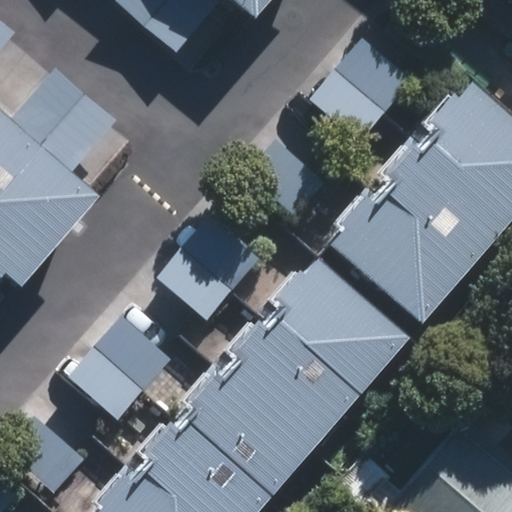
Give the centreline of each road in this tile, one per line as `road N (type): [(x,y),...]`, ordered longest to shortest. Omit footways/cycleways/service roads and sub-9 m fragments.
road 1 (residential): [(0,365),(38,341),(198,157)]
road 2 (residential): [(198,157),(1,0)]
road 3 (residential): [(198,157),(338,0)]
